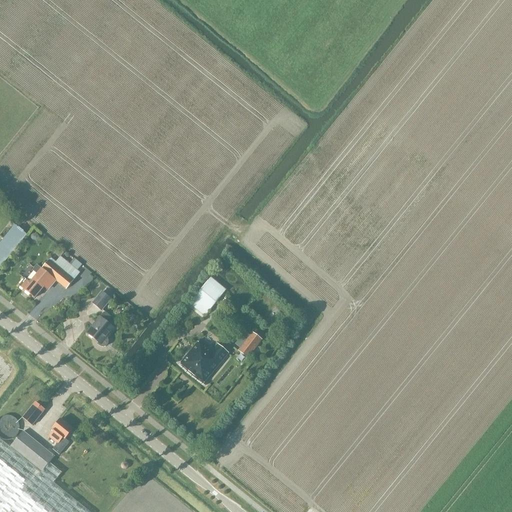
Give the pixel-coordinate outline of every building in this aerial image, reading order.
[(0,242),(0,266),(26,234),(15,224),(0,242)] [(34,278),(30,283),(25,279),(19,285),(34,298),(44,287),(47,289),(55,280),(66,289),(73,280),(49,260),(42,268),(42,269),(34,278)] [(210,277),(187,305),(204,319),(226,291),(210,277)] [(102,293),(93,304),(101,311),(110,300),(102,293)] [(113,321),(111,319),(111,318),(105,313),(96,323),(94,321),(94,322),(97,324),(95,327),(94,327),(87,334),(99,343),(97,345),(100,347),(101,348),(103,348),(105,347),(107,346),(108,344),(108,342),(108,340),(106,339),(114,330),(110,326),(113,323),(113,321)] [(238,351),(247,358),(248,357),(252,353),(261,341),(252,334),(238,351)] [(180,364),(198,379),(203,383),(228,353),(217,345),(212,351),(205,346),(204,347),(198,342),(180,364)] [(256,357),(252,353),(248,357),(253,361),(256,357)] [(36,403),(23,418),(32,426),(44,410),(36,403)] [(72,430),(60,419),(52,429),(54,431),(48,437),(57,444),(52,450),(59,455),(69,443),(65,439),(72,430)] [(0,511),(91,511),(64,490),(54,482),(62,473),(50,464),(55,458),(53,457),(49,453),(23,432),(10,448),(0,439),(0,511)]
